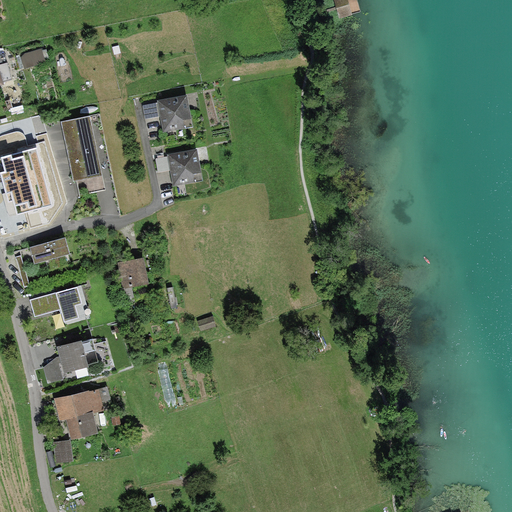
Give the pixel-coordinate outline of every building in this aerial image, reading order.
[(357,0),(333,0),(339,20),(362,14),(357,0)] [(43,49),(21,56),(25,70),(47,64),(43,49)] [(0,88),(5,87),(4,83),(12,80),(7,64),(0,65),(0,88)] [(193,128),(188,98),(143,106),(145,120),(160,118),(163,134),(193,128)] [(91,117),(62,123),(74,183),(77,182),(80,196),(105,191),(91,117)] [(36,133),(0,142),(0,187),(0,188),(0,199),(5,217),(55,204),(36,133)] [(204,182),(198,150),(155,158),(158,173),(170,171),(173,188),(204,182)] [(71,250),(66,233),(30,244),(35,261),(46,258),(49,268),(71,261),(68,250),(71,250)] [(144,254),(117,260),(126,301),(135,299),(132,284),(150,280),(144,254)] [(21,255),(16,256),(25,287),(30,285),(21,255)] [(77,283),(30,297),(35,315),(61,308),(65,320),(86,313),(77,283)] [(82,338),(82,335),(56,342),(64,371),(91,363),(87,349),(96,346),(93,335),(82,338)] [(64,378),(57,355),(43,366),(48,382),(64,378)] [(100,387),(99,385),(54,396),(60,419),(67,417),(71,436),(99,430),(94,411),(105,408),(104,406),(112,404),(108,385),(100,387)] [(120,413),(112,415),(113,423),(121,422),(120,413)] [(74,459),(71,438),(53,441),(56,462),(74,459)]
